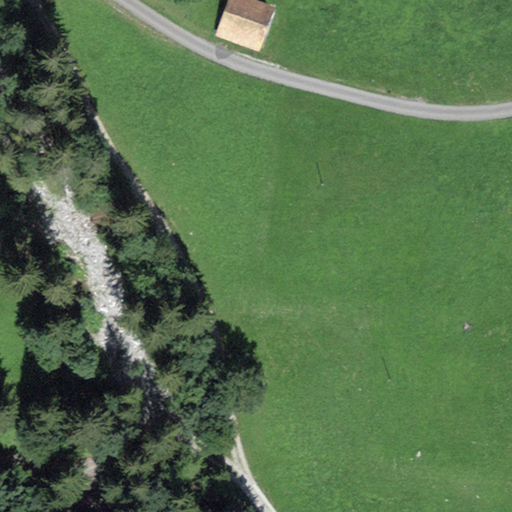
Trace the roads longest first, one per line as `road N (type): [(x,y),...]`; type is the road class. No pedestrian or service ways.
road 1 (track): [(265,511),(242,474),(213,343),(31,0)]
road 2 (track): [(511,109),(410,108),(274,74),(209,51),(125,0)]
